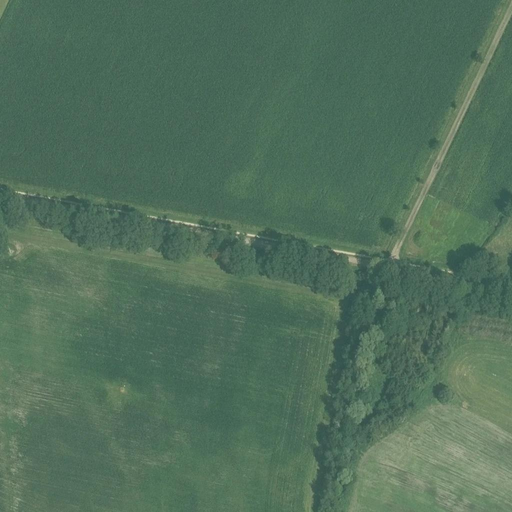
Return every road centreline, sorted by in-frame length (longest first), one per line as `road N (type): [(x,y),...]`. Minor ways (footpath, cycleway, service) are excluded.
road 1 (track): [(0,198),(388,267)]
road 2 (track): [(511,9),(391,261)]
road 3 (track): [(299,511),(313,496),(347,300)]
road 4 (track): [(388,267),(511,290)]
